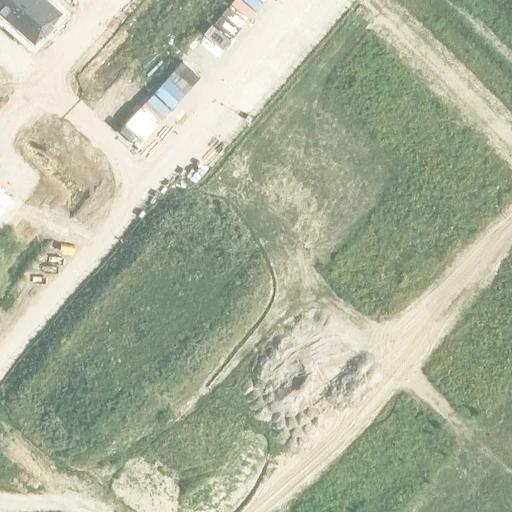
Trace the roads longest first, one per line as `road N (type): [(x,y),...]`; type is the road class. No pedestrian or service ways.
road 1 (residential): [(0,359),(143,182),(87,126)]
road 2 (residential): [(511,139),(376,0)]
road 3 (residential): [(200,0),(87,126)]
road 4 (residential): [(87,126),(0,43)]
